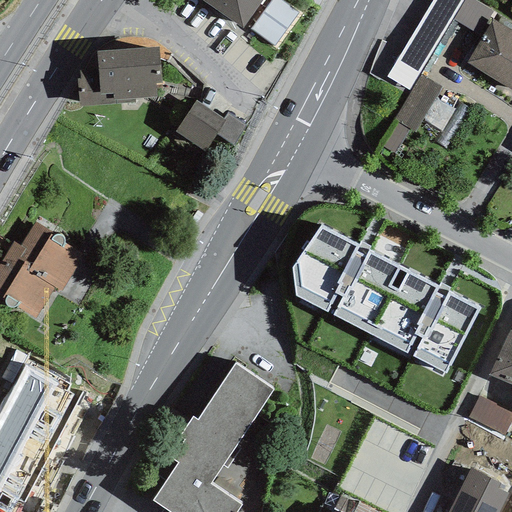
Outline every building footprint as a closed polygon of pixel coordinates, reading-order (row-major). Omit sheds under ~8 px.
[(201,0),(242,29),(262,0),(201,0)] [(274,47),(298,13),(280,0),(270,0),(249,29),(274,47)] [(432,0),(386,77),(409,90),(463,0),(432,0)] [(464,0),(452,20),(479,35),(493,11),(472,0),(464,0)] [(511,31),(493,20),(465,63),(511,90),(511,31)] [(77,79),(79,107),(135,103),(135,99),(157,98),(156,85),(162,84),(160,46),(95,50),(96,68),(79,69),(80,79),(77,79)] [(434,99),(441,87),(420,74),(393,120),(409,129),(414,132),(423,119),(434,99)] [(453,110),(434,99),(423,119),(442,130),(453,110)] [(217,135),(226,121),(223,119),(196,100),(175,131),(205,152),(217,135)] [(217,135),(234,146),(247,125),(227,112),(223,119),(226,121),(217,135)] [(395,153),(409,129),(393,120),(379,144),(395,153)] [(54,288),(61,292),(85,255),(64,243),(65,240),(64,238),(62,236),(58,235),(55,235),(36,222),(20,246),(26,248),(20,257),(31,266),(27,271),(54,288)] [(293,267),(297,296),(446,374),(449,366),(450,367),(481,308),(477,307),(478,304),(468,299),(467,301),(461,298),(462,296),(452,291),(451,293),(448,291),(449,288),(440,283),(439,287),(430,281),(431,279),(425,276),(424,278),(419,276),(420,274),(409,268),(408,270),(369,251),(370,247),(361,242),(359,246),(322,226),(293,267)] [(31,266),(20,257),(26,248),(20,246),(13,242),(0,262),(0,299),(1,300),(2,298),(5,300),(5,303),(6,306),(9,308),(13,308),(16,307),(35,319),(54,288),(27,271),(31,266)] [(511,325),(489,375),(511,385),(511,325)] [(24,365),(0,411),(0,508),(6,511),(11,511),(73,396),(66,391),(70,386),(32,363),(29,367),(24,365)] [(152,501),(168,511),(236,511),(242,505),(211,484),(275,391),(235,364),(197,420),(192,417),(178,437),(183,441),(171,459),(178,463),(152,501)] [(503,435),(511,417),(511,412),(479,396),(469,417),(503,435)] [(500,483),(471,468),(448,511),(498,511),(508,494),(497,489),(500,483)] [(355,511),(376,511),(360,503),(355,511)]
